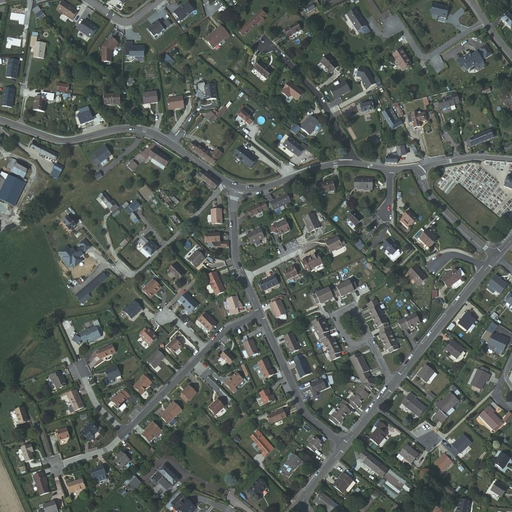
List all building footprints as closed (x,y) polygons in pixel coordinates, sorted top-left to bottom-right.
[(62,0),(55,10),(73,21),(79,12),(62,0)] [(174,12),(181,22),(194,11),(189,3),(174,12)] [(37,16),(42,13),(37,7),(32,10),(37,16)] [(446,10),(430,8),(429,17),(439,18),(439,19),(446,19),(446,10)] [(355,34),(364,28),(365,27),(362,23),(360,24),(353,12),(345,17),(355,34)] [(511,17),(508,13),(503,19),(511,28),(511,27),(511,17)] [(262,20),(257,15),(250,21),(249,19),(243,25),(245,26),(236,34),(241,40),(262,20)] [(159,36),(171,24),(166,19),(160,25),(156,21),(147,30),(155,37),(157,35),(159,36)] [(84,20),(78,30),(92,39),(97,28),(84,20)] [(286,42),(298,35),(293,27),(281,34),(286,42)] [(368,34),(364,28),(355,34),(357,36),(360,34),(362,38),(368,34)] [(226,38),(217,29),(203,45),(211,52),(222,39),(224,41),(226,38)] [(102,45),(102,61),(111,62),(112,52),(120,45),(113,34),(102,45)] [(42,55),(43,42),(35,41),(35,35),(30,35),(30,46),(34,46),(34,55),(42,55)] [(129,46),(130,57),(145,58),(145,47),(129,46)] [(408,67),(399,52),(390,57),(400,72),(408,67)] [(171,65),(175,62),(167,54),(163,58),(171,65)] [(483,65),(480,61),(478,56),(476,54),(471,57),(469,59),(467,57),(461,61),(465,67),(468,71),(474,68),(475,70),(483,65)] [(218,68),(208,58),(205,61),(216,71),(218,68)] [(9,59),(6,77),(17,80),(20,61),(9,59)] [(330,66),(324,59),(317,65),(327,77),(335,69),(331,65),(330,66)] [(460,70),(465,67),(461,61),(460,59),(455,63),(460,70)] [(261,82),(267,74),(257,65),(250,72),(261,82)] [(356,70),(354,78),(359,79),(365,90),(373,85),(365,72),(356,70)] [(269,76),(267,74),(261,82),(262,83),(269,76)] [(128,85),(134,84),(132,77),(126,79),(128,85)] [(56,91),(68,93),(70,85),(57,83),(56,91)] [(327,94),(332,104),(336,102),(336,101),(347,95),(342,85),(327,94)] [(300,97),(286,86),(278,96),(285,102),(287,98),(294,104),(300,97)] [(3,88),(2,106),(13,108),(15,89),(3,88)] [(511,103),(511,88),(499,97),(506,108),(511,103)] [(214,103),(212,89),(201,90),(202,95),(204,104),(214,103)] [(155,104),(153,93),(140,95),(141,106),(155,104)] [(116,104),(115,94),(102,96),(104,107),(108,106),(108,105),(116,104)] [(458,106),(455,96),(450,97),(451,100),(430,105),(432,115),(441,113),(440,111),(453,108),(453,107),(458,106)] [(53,105),(54,100),(41,97),(40,102),(35,101),(32,115),(43,117),(46,104),(53,105)] [(181,111),(180,100),(165,102),(166,113),(181,111)] [(359,116),(372,113),(370,106),(365,107),(363,103),(360,104),(360,103),(357,104),(359,116)] [(216,122),(224,113),(221,110),(213,119),(216,122)] [(380,116),(390,133),(400,127),(397,123),(395,124),(387,111),(380,116)] [(210,116),(207,114),(201,120),(204,122),(210,116)] [(248,117),(244,114),(242,116),(238,114),(235,118),(242,125),(247,120),(246,119),(248,117)] [(79,129),(91,125),(88,116),(77,120),(79,129)] [(207,125),(213,119),(210,116),(204,122),(207,125)] [(412,134),(418,132),(418,128),(425,127),(423,118),(419,119),(418,117),(410,119),(412,128),(410,128),(412,134)] [(300,131),(308,138),(318,126),(310,119),(300,131)] [(295,124),(290,131),(295,135),(301,129),(295,124)] [(488,131),(466,140),(469,148),(492,139),(489,133),(488,131)] [(301,152),(286,140),(279,148),(290,157),(290,156),(295,160),(301,152)] [(511,149),(511,142),(502,148),(505,153),(511,149)] [(209,167),(218,155),(213,151),(210,155),(208,154),(206,154),(205,156),(189,144),(185,150),(209,167)] [(31,145),(29,150),(39,155),(45,158),(55,164),(57,158),(31,145)] [(99,166),(105,161),(110,158),(103,149),(92,157),(93,158),(89,161),(95,168),(98,165),(99,166)] [(403,157),(402,149),(395,150),(396,158),(403,157)] [(156,163),(154,166),(161,172),(169,161),(153,150),(148,157),(151,159),(156,163)] [(254,163),(236,150),(231,158),(248,171),(254,163)] [(391,161),(382,161),(382,166),(394,166),(393,155),(391,156),(391,161)] [(108,165),(105,161),(99,166),(102,170),(108,165)] [(15,163),(12,169),(24,175),(25,172),(27,169),(15,163)] [(136,168),(131,163),(126,169),(131,174),(136,168)] [(59,176),(62,171),(56,168),(53,172),(59,176)] [(0,179),(0,194),(9,177),(2,174),(0,179)] [(216,187),(207,179),(206,181),(199,175),(197,178),(195,176),(194,178),(211,192),(216,187)] [(511,178),(508,177),(508,176),(507,175),(506,177),(505,176),(505,178),(503,177),(503,179),(503,180),(503,183),(501,184),(500,185),(501,186),(502,189),(503,189),(504,188),(509,190),(509,191),(511,192),(511,191),(511,190),(511,178)] [(18,181),(9,177),(0,194),(0,200),(15,207),(25,184),(18,181)] [(370,193),(370,182),(354,181),(354,192),(370,193)] [(331,192),(329,183),(317,186),(319,195),(331,192)] [(273,202),(269,204),(273,212),(290,204),(286,195),(273,202)] [(109,204),(103,196),(98,199),(108,213),(114,208),(111,203),(109,204)] [(170,199),(163,207),(170,213),(177,206),(170,199)] [(139,208),(135,203),(127,210),(131,215),(139,208)] [(261,214),(266,212),(263,205),(258,208),(257,208),(246,213),(250,220),(261,215),(261,214)] [(220,226),(219,213),(209,214),(210,227),(220,226)] [(360,222),(350,213),(343,221),(353,230),(360,222)] [(407,229),(409,227),(415,221),(406,213),(401,219),(399,221),(399,223),(405,229),(407,229)] [(318,230),(312,216),(303,221),(309,234),(318,230)] [(74,228),(67,220),(62,225),(66,230),(68,233),(74,228)] [(289,234),(284,223),(274,228),(279,238),(289,234)] [(427,237),(430,235),(425,231),(417,240),(423,246),(421,249),(425,253),(435,243),(427,237)] [(263,241),(258,232),(246,238),(250,247),(263,241)] [(227,250),(227,245),(225,245),(225,244),(221,244),(221,245),(219,245),(218,244),(219,235),(204,235),(204,244),(209,244),(209,245),(212,248),(213,249),(219,249),(219,250),(227,250)] [(437,241),(430,235),(427,237),(435,243),(437,241)] [(141,251),(148,258),(154,253),(154,252),(155,250),(148,243),(147,245),(141,239),(137,243),(143,249),(141,251)] [(341,250),(337,240),(324,245),(329,255),(335,252),(335,254),(341,250)] [(359,240),(354,245),(360,250),(364,245),(359,240)] [(399,251),(388,241),(382,248),(391,257),(391,258),(390,259),(391,261),(392,262),(393,262),(395,262),(400,256),(398,254),(399,253),(398,252),(399,251)] [(207,257),(201,249),(198,253),(204,260),(207,257)] [(204,260),(198,253),(197,252),(187,262),(194,269),(200,263),(201,265),(205,261),(204,260)] [(298,264),(304,276),(308,274),(308,273),(320,267),(320,265),(322,264),(319,256),(316,257),(315,256),(311,258),(311,259),(303,263),(302,262),(298,264)] [(174,265),(167,272),(177,282),(183,276),(178,271),(179,270),(174,265)] [(296,278),(292,269),(281,274),(285,282),(296,278)] [(426,281),(414,269),(407,277),(415,285),(414,286),(418,290),(426,281)] [(461,279),(455,271),(451,273),(451,274),(448,276),(448,275),(441,280),(448,289),(461,279)] [(79,303),(107,278),(103,273),(74,298),(79,303)] [(214,284),(210,276),(205,278),(209,286),(208,286),(208,287),(205,288),(205,290),(207,295),(209,296),(213,294),(215,298),(224,295),(222,290),(221,288),(218,282),(214,284)] [(504,287),(492,277),(485,287),(497,297),(504,287)] [(276,286),(272,278),(257,285),(261,293),(276,286)] [(153,294),(154,296),(160,290),(152,281),(141,293),(148,300),(153,294)] [(350,282),(339,288),(344,298),(351,294),(350,293),(353,291),(350,282)] [(339,288),(330,292),(333,298),(334,300),(338,298),(339,301),(344,298),(339,288)] [(329,290),(320,294),(325,304),(331,301),(330,299),(333,298),(330,292),(329,290)] [(325,304),(320,294),(309,299),(313,307),(316,306),(317,307),(325,304)] [(197,307),(185,295),(176,303),(179,307),(180,306),(189,315),(197,307)] [(511,296),(510,296),(503,305),(511,312),(511,296)] [(238,310),(233,299),(224,304),(229,314),(227,315),(229,319),(236,315),(235,311),(238,310)] [(140,310),(133,302),(126,310),(125,308),(121,312),(130,321),(134,318),(133,317),(134,315),(136,317),(139,313),(138,312),(140,310)] [(285,317),(278,303),(266,308),(271,317),(272,317),(274,322),(278,320),(279,323),(281,323),(284,322),(285,320),(284,317),(285,317)] [(365,311),(375,307),(373,303),(363,308),(365,311)] [(368,321),(379,315),(375,307),(365,311),(366,314),(365,315),(368,321)] [(197,324),(205,316),(204,315),(196,323),(197,324)] [(370,326),(382,320),(379,315),(368,321),(370,326)] [(464,331),(471,322),(462,315),(454,325),(463,332),(464,331)] [(215,327),(205,316),(197,324),(207,335),(215,327)] [(412,316),(407,319),(412,329),(417,327),(412,316)] [(407,319),(398,323),(402,332),(406,330),(407,332),(412,329),(407,319)] [(308,325),(312,333),(323,329),(320,323),(319,323),(317,320),(308,325)] [(386,330),(382,320),(370,326),(373,331),(374,331),(376,335),(385,330),(386,330)] [(475,325),(471,322),(464,331),(467,334),(475,325)] [(487,326),(483,333),(488,336),(489,336),(493,329),(487,326)] [(87,341),(87,343),(89,345),(93,344),(92,342),(100,339),(96,328),(88,331),(84,333),(78,336),(82,343),(87,341)] [(323,329),(312,333),(317,343),(318,342),(326,339),(324,335),(326,335),(323,329)] [(390,340),(385,330),(376,335),(377,338),(376,339),(379,346),(390,340)] [(141,339),(146,333),(144,331),(138,336),(141,339)] [(150,337),(151,335),(148,332),(146,333),(141,339),(139,340),(148,349),(155,342),(150,337)] [(482,332),(477,339),(484,344),(488,336),(483,333),(482,332)] [(488,336),(484,344),(484,345),(491,349),(498,353),(499,354),(505,341),(498,337),(497,340),(489,336),(488,336)] [(285,343),(284,344),(289,356),(298,351),(293,341),(292,342),(289,337),(284,340),(285,343)] [(326,339),(318,342),(323,353),(333,347),(330,341),(329,341),(327,338),(326,339)] [(395,352),(390,340),(379,346),(382,353),(385,352),(386,356),(395,352)] [(174,356),(182,348),(175,341),(167,349),(174,356)] [(256,356),(250,342),(241,347),(247,360),(256,356)] [(461,352),(449,342),(443,351),(455,360),(461,352)] [(100,361),(115,355),(111,347),(96,354),(100,361)] [(333,347),(323,353),(328,363),(337,359),(335,355),(337,355),(333,347)] [(153,371),(165,359),(158,352),(146,363),(153,371)] [(235,363),(226,354),(220,359),(230,369),(235,363)] [(352,371),(362,365),(359,357),(357,358),(355,355),(346,359),(352,371)] [(301,361),(299,357),(293,360),(295,364),(294,365),(296,369),(295,369),(300,380),(309,376),(302,361),(301,361)] [(264,375),(270,372),(265,361),(256,366),(258,371),(261,377),(264,375)] [(366,373),(362,365),(352,371),(357,381),(366,376),(365,374),(366,373)] [(423,382),(429,373),(420,366),(411,378),(420,385),(423,382)] [(477,372),(485,376),(487,372),(479,368),(477,372)] [(120,378),(116,369),(104,374),(109,385),(113,383),(112,381),(120,378)] [(488,378),(485,376),(477,372),(476,371),(466,387),(477,393),(482,384),(483,385),(488,378)] [(433,377),(429,373),(423,382),(427,385),(433,377)] [(61,381),(59,378),(58,374),(50,378),(56,391),(65,387),(62,380),(61,381)] [(231,392),(242,382),(235,374),(224,385),(231,392)] [(368,380),(366,376),(357,381),(359,384),(358,387),(365,393),(367,394),(373,387),(370,379),(368,380)] [(144,379),(150,385),(152,383),(145,377),(144,379)] [(205,380),(212,389),(216,386),(209,377),(205,380)] [(150,386),(150,385),(144,379),(143,378),(139,381),(140,382),(132,390),(140,398),(143,395),(142,394),(150,386)] [(312,396),(314,395),(324,390),(321,381),(308,387),(310,391),(312,396)] [(363,395),(365,393),(358,387),(351,396),(359,403),(365,396),(363,395)] [(196,396),(189,388),(181,396),(182,397),(188,403),(189,404),(196,396)] [(75,392),(74,393),(66,396),(65,397),(73,413),(82,409),(75,392)] [(119,395),(111,403),(121,413),(125,409),(125,408),(123,405),(126,402),(126,401),(129,398),(122,392),(120,395),(119,395)] [(259,400),(262,406),(262,407),(273,402),(271,397),(269,398),(266,392),(257,396),(259,400)] [(437,413),(441,416),(455,402),(446,393),(437,403),(436,402),(431,407),(436,412),(437,413)] [(411,398),(405,394),(397,404),(414,417),(421,408),(410,400),(411,398)] [(431,399),(425,395),(421,400),(426,405),(431,399)] [(354,409),(359,403),(351,396),(343,405),(347,408),(350,411),(353,408),(354,409)] [(223,409),(216,402),(207,411),(214,418),(223,409)] [(345,411),(347,408),(343,405),(341,403),(333,412),(325,421),(331,427),(334,424),(335,426),(346,413),(345,411)] [(165,414),(160,419),(167,426),(180,413),(172,404),(164,412),(165,414)] [(27,422),(23,408),(14,411),(18,424),(27,422)] [(488,414),(483,409),(474,418),(488,432),(496,424),(487,415),(488,414)] [(268,427),(284,420),(280,412),(273,415),(273,417),(265,420),(268,427)] [(444,418),(441,416),(437,413),(433,418),(433,419),(438,424),(444,418)] [(502,428),(508,420),(504,417),(498,425),(502,428)] [(97,432),(88,423),(83,428),(85,429),(80,435),(89,443),(94,438),(92,437),(97,432)] [(147,444),(159,432),(151,424),(142,433),(143,433),(140,437),(147,444)] [(383,429),(377,424),(362,444),(370,450),(378,440),(375,438),(383,429)] [(68,439),(66,429),(54,433),(57,443),(68,439)] [(270,449),(263,440),(260,442),(253,434),(248,438),(264,455),(270,449)] [(315,452),(320,446),(311,438),(304,447),(311,453),(313,450),(315,452)] [(448,450),(444,453),(450,459),(453,455),(455,457),(466,446),(458,438),(447,448),(448,450)] [(32,460),(30,454),(29,452),(31,451),(30,446),(20,449),(23,463),(32,460)] [(413,457),(401,447),(393,457),(406,467),(413,457)] [(362,462),(361,464),(373,473),(374,471),(381,477),(386,471),(361,451),(356,458),(362,462)] [(127,461),(120,453),(117,456),(115,455),(113,458),(115,460),(112,464),(119,470),(127,461)] [(450,459),(444,453),(440,458),(438,456),(428,465),(436,474),(446,465),(445,463),(450,459)] [(499,469),(505,459),(497,453),(490,464),(499,469)] [(284,468),(285,468),(291,474),(291,475),(300,465),(292,458),(284,468)] [(104,476),(102,467),(97,469),(98,470),(89,473),(92,482),(97,480),(96,479),(104,476)] [(163,468),(150,481),(156,487),(157,485),(166,494),(171,489),(172,488),(173,489),(178,483),(163,468)] [(291,474),(285,468),(281,472),(284,476),(286,474),(288,476),(291,474)] [(31,477),(37,497),(47,494),(41,474),(31,477)] [(130,493),(139,485),(130,476),(121,485),(130,493)] [(332,489),(342,497),(352,484),(342,476),(332,489)] [(83,491),(81,482),(67,486),(70,495),(83,491)] [(257,482),(246,494),(255,502),(258,502),(259,502),(259,500),(260,499),(259,497),(265,490),(257,482)] [(497,498),(502,490),(492,484),(486,492),(497,498)] [(411,490),(405,485),(401,490),(407,495),(411,490)] [(442,491),(450,498),(453,494),(445,487),(442,491)] [(314,502),(325,511),(335,511),(336,511),(330,506),(332,503),(321,494),(314,502)] [(194,511),(182,499),(172,509),(175,511),(194,511)] [(468,511),(470,503),(460,501),(457,511),(468,511)] [(55,511),(56,511),(53,503),(41,507),(42,511),(55,511)] [(426,505),(423,510),(425,511),(436,511),(439,509),(432,503),(429,507),(426,505)]
